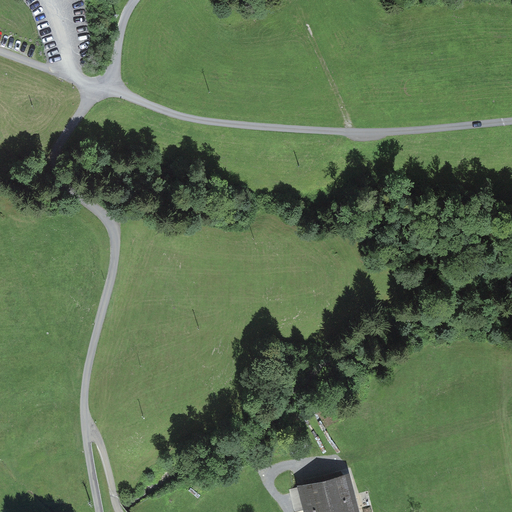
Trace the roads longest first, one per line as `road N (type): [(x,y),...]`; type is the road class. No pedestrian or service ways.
road 1 (unclassified): [(99,511),(84,395),(115,237),(109,221),(64,184),(55,163),(102,86)]
road 2 (residential): [(511,122),(364,133),(247,125),(186,117),(102,86)]
